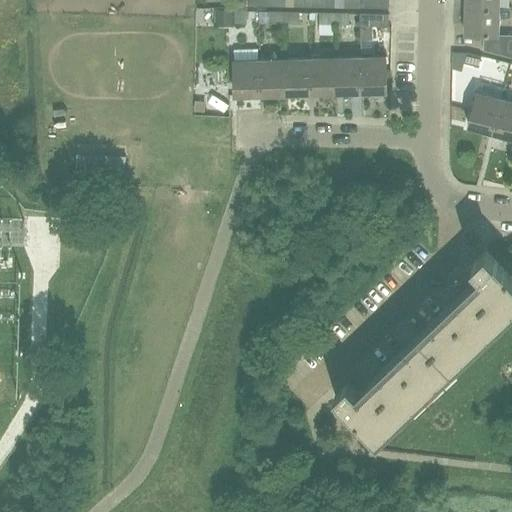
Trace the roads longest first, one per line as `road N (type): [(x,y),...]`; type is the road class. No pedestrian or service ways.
road 1 (residential): [(312,391),(460,249),(478,210)]
road 2 (residential): [(429,140),(259,137)]
road 3 (tertiary): [(429,140),(430,0)]
